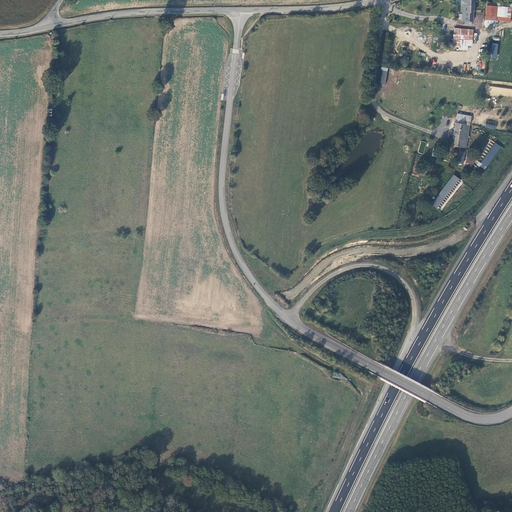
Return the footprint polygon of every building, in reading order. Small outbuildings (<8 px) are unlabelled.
[(461,21),(472,21),(472,12),(473,12),(473,0),(466,0),(466,6),(460,6),(460,11),(461,11),(461,21)] [(486,5),(485,20),(493,20),(496,21),(496,16),(509,17),(511,3),(498,2),(497,6),(486,5)] [(458,48),(458,49),(467,50),(467,45),(471,45),(473,30),(453,29),(452,47),(458,48)] [(489,94),(511,96),(511,88),(490,86),(489,94)] [(456,114),(455,122),(469,125),(470,116),(456,114)] [(486,120),(485,128),(495,129),(497,122),(486,120)] [(455,122),(451,122),(451,126),(454,127),(451,145),(466,148),(469,125),(455,122)] [(488,153),(494,142),(490,140),(484,151),(488,153)] [(485,170),(501,146),(494,142),(481,163),(477,161),(475,164),(485,170)] [(464,164),(465,151),(457,150),(456,163),(464,164)] [(467,151),(465,164),(472,166),(474,152),(467,151)] [(453,174),(431,204),(440,211),(462,181),(453,174)]
